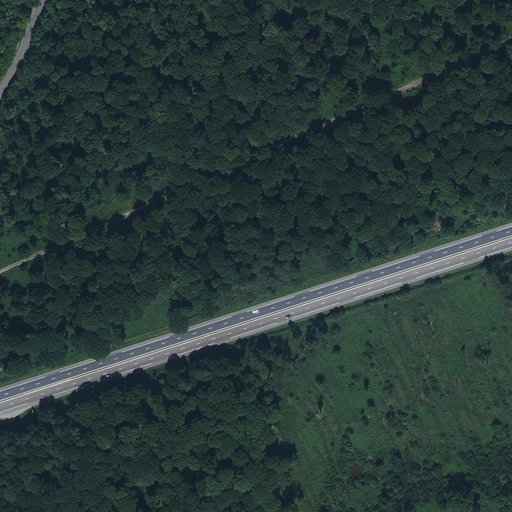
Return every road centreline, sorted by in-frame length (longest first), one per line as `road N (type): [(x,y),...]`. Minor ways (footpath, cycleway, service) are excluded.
road 1 (track): [(0,271),(511,39)]
road 2 (trunk): [(511,230),(0,395)]
road 3 (trunk): [(0,407),(511,242)]
